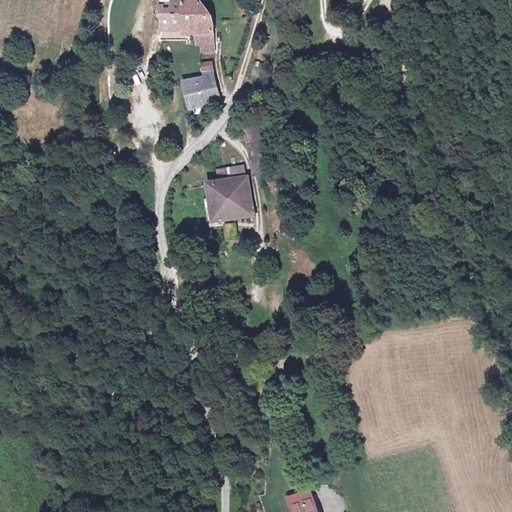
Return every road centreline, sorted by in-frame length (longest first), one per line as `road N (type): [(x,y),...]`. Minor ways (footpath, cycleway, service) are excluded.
road 1 (unclassified): [(226,511),(220,387),(189,346),(165,272),(160,201),(237,91)]
road 2 (track): [(400,86),(285,75),(237,91)]
road 3 (track): [(213,128),(250,168),(259,238)]
